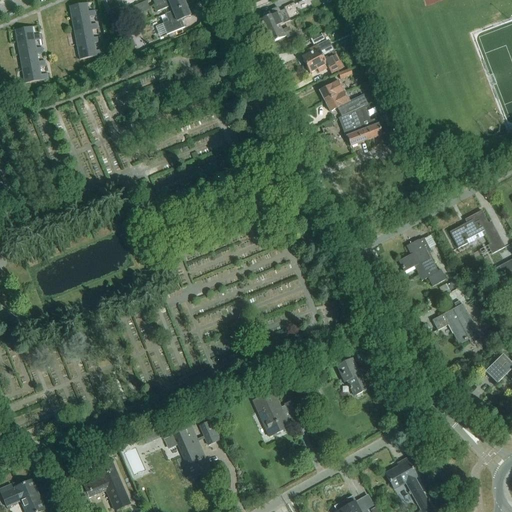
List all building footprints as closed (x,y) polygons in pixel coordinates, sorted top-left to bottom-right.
[(119,0),(102,0),(101,1),(107,17),(124,10),(119,0)] [(182,0),(173,0),(169,2),(168,0),(152,0),(158,12),(162,10),(169,7),(172,13),(186,8),(182,0)] [(149,2),(134,8),(137,15),(152,9),(149,2)] [(85,4),(69,7),(70,14),(71,21),(88,18),(94,17),(94,14),(93,11),(87,12),(85,4)] [(181,20),(190,16),(186,8),(172,13),(165,16),(167,19),(162,21),(164,25),(163,25),(167,35),(185,28),(181,20)] [(258,22),(264,33),(279,26),(290,22),(285,10),(280,12),(279,8),(271,11),(273,15),(258,22)] [(88,18),(71,21),(74,34),(90,31),(97,30),(96,27),(96,25),(89,26),(88,18)] [(295,20),(297,29),(304,27),(301,18),(295,20)] [(269,45),(285,38),(291,35),(288,29),(282,32),(279,26),(264,33),(269,45)] [(31,28),(14,31),(14,32),(17,44),(34,41),(40,40),(39,38),(39,35),(33,36),(31,28)] [(90,31),(74,34),(76,47),(93,44),(99,43),(99,41),(98,38),(92,39),(90,31)] [(127,34),(116,39),(122,52),(129,50),(133,48),(130,41),(127,34)] [(321,35),(311,40),(313,46),(324,40),(321,35)] [(34,41),(17,44),(19,57),(36,54),(42,53),(42,51),(41,48),(35,49),(34,41)] [(312,53),(301,59),(305,67),(334,52),(331,47),(329,49),(325,42),(310,50),(312,53)] [(93,44),(76,47),(78,61),(101,56),(100,51),(94,52),(93,44)] [(334,52),(305,67),(309,75),(320,69),(322,72),(328,69),(331,75),(342,69),(334,52)] [(36,54),(19,57),(21,71),(38,68),(45,67),(44,64),(44,61),(37,63),(36,54)] [(38,68),(21,71),(24,84),(47,80),(46,75),(40,76),(38,68)] [(350,70),(338,75),(341,81),(352,77),(350,70)] [(371,83),(378,99),(384,97),(377,81),(371,83)] [(339,82),(319,93),(324,103),(340,95),(345,92),(339,82)] [(340,95),(324,103),(330,113),(337,109),(342,118),(368,104),(363,95),(350,102),(345,92),(340,95)] [(365,108),(355,112),(358,120),(362,132),(366,142),(382,136),(376,120),(370,122),(365,108)] [(355,112),(339,119),(342,127),(342,126),(346,135),(345,135),(346,138),(350,148),(366,142),(362,132),(358,120),(355,112)] [(382,118),(386,129),(393,127),(388,116),(382,118)] [(447,147),(424,133),(416,147),(439,160),(447,147)] [(160,187),(170,183),(166,173),(156,177),(160,187)] [(472,222),(450,234),(458,250),(468,245),(466,241),(484,232),(491,245),(487,247),(492,256),(505,249),(491,223),(488,224),(482,212),(470,219),(472,222)] [(433,247),(438,245),(433,236),(429,238),(433,247)] [(410,245),(414,253),(410,255),(411,256),(399,263),(404,272),(413,267),(421,282),(427,279),(432,288),(446,281),(441,271),(438,273),(428,254),(431,253),(423,240),(419,242),(418,241),(410,245)] [(511,260),(491,272),(496,282),(511,273),(511,260)] [(456,281),(448,286),(451,292),(460,288),(456,281)] [(468,340),(477,335),(459,302),(454,304),(457,309),(452,311),(432,321),(437,332),(449,325),(460,344),(468,340)] [(492,345),(500,334),(496,328),(485,335),(492,345)] [(362,329),(350,333),(352,339),(364,334),(362,329)] [(503,355),(484,373),(496,385),(506,376),(511,380),(511,361),(511,363),(503,355)] [(359,375),(352,360),(337,366),(345,383),(348,381),(350,387),(351,390),(352,389),(355,396),(369,389),(362,374),(359,375)] [(281,407),(274,393),(254,402),(269,437),(290,427),(287,421),(302,414),(295,401),(281,407)] [(203,437),(208,447),(222,440),(214,420),(199,427),(203,437)] [(175,433),(171,425),(158,430),(162,438),(175,433)] [(169,448),(178,444),(193,478),(208,471),(191,430),(166,441),(169,448)] [(101,479),(87,485),(92,496),(105,490),(114,510),(130,504),(110,459),(95,466),(101,479)] [(398,465),(399,468),(386,475),(394,490),(406,484),(421,511),(433,511),(415,479),(418,478),(408,459),(398,465)] [(42,511),(47,510),(43,501),(41,501),(32,480),(14,488),(14,489),(1,495),(6,508),(20,502),(24,511),(42,511)] [(353,497),(335,507),(337,511),(368,511),(363,503),(358,506),(353,497)]
